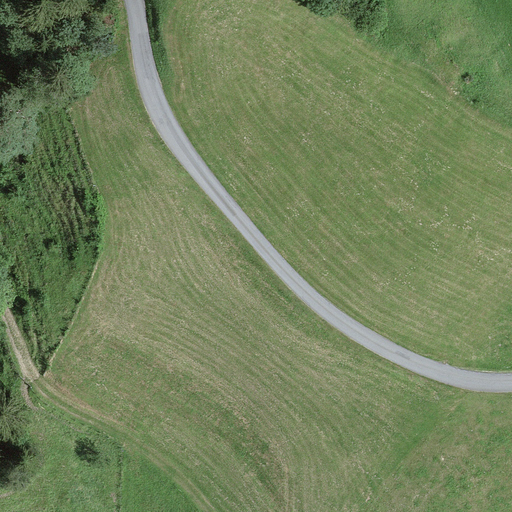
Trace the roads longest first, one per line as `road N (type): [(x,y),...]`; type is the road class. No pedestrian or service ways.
road 1 (unclassified): [(511,381),(482,382),(407,361),(299,288),(174,138),(150,87),(132,0)]
road 2 (track): [(0,305),(42,388),(165,461),(211,511)]
